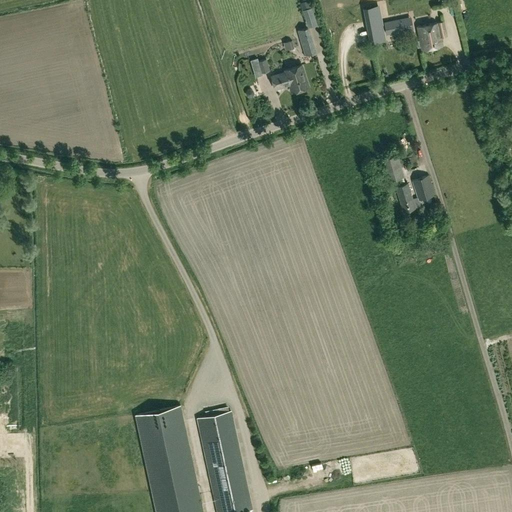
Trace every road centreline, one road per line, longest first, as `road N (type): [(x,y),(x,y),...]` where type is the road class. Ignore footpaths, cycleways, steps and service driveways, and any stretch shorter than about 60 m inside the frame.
road 1 (tertiary): [(0,157),(138,171),(404,85)]
road 2 (track): [(511,455),(404,85)]
